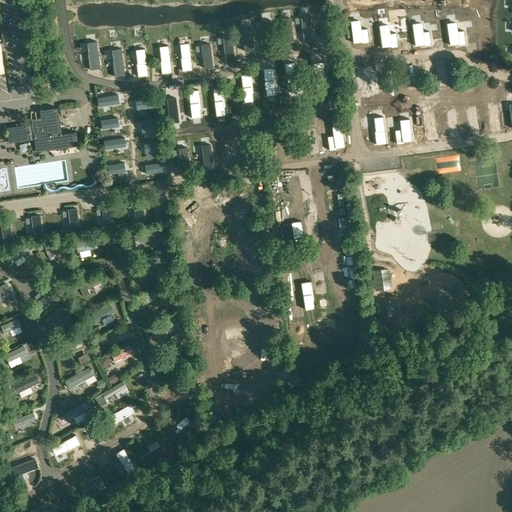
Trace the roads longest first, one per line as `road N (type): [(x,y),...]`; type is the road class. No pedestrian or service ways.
road 1 (unknown): [(21,275),(101,260),(124,276),(152,408),(139,428),(60,474),(44,454),(54,376),(31,308)]
road 2 (track): [(511,294),(97,511)]
road 3 (unknown): [(295,0),(297,43),(239,51),(254,169),(429,152)]
